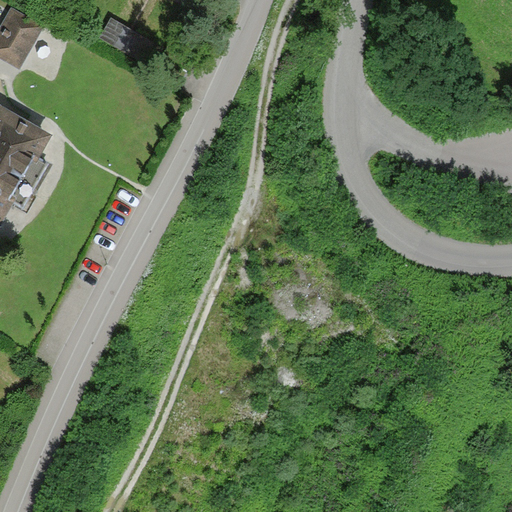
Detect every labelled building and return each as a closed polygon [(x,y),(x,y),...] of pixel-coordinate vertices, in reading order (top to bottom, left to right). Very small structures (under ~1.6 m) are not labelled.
[(0,23),(0,53),(19,64),(44,21),(11,3),(0,23)] [(151,40),(118,19),(109,32),(142,54),(151,40)] [(184,48),(165,35),(152,55),(172,68),(184,48)] [(0,157),(36,177),(46,158),(29,149),(42,125),(2,104),(0,106),(0,157)] [(22,201),(36,177),(0,157),(0,210),(9,194),(22,201)]
